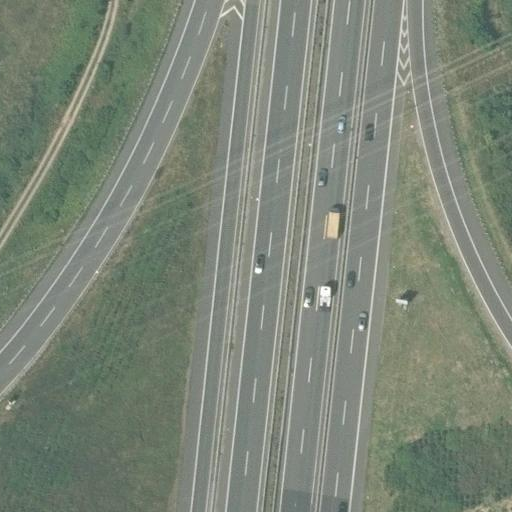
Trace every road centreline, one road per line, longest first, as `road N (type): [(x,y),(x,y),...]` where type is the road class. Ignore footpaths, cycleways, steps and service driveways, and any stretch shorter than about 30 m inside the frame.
road 1 (motorway): [(252,0),(196,511)]
road 2 (motorway): [(296,0),(241,511)]
road 3 (motorway): [(295,511),(350,0)]
road 4 (motorway): [(337,511),(389,0)]
road 5 (motorway): [(209,0),(161,126),(109,225),(71,289),(0,375)]
road 6 (motorway): [(511,331),(456,222),(429,131),(414,0)]
road 7 (track): [(0,237),(83,94),(112,0)]
